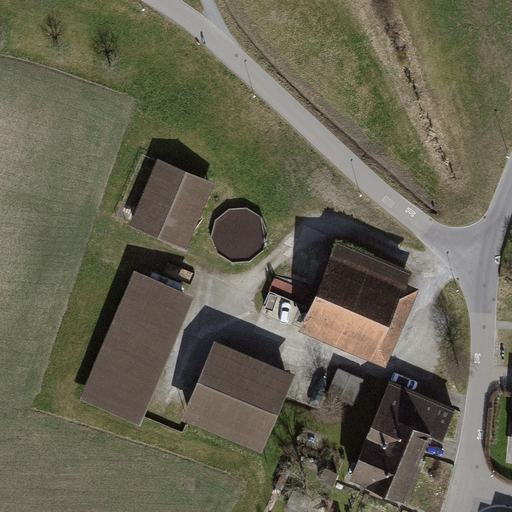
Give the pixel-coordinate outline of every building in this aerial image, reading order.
[(214,180),(163,162),(139,236),(186,254),(214,180)] [(418,281),(344,253),(311,342),(384,370),(418,281)] [(197,303),(137,277),(87,403),(139,429),(197,303)] [(297,377),(222,347),(192,429),(265,457),(297,377)] [(341,367),(333,389),(355,398),(364,376),(341,367)] [(449,415),(394,393),(356,488),(412,510),(449,415)]
